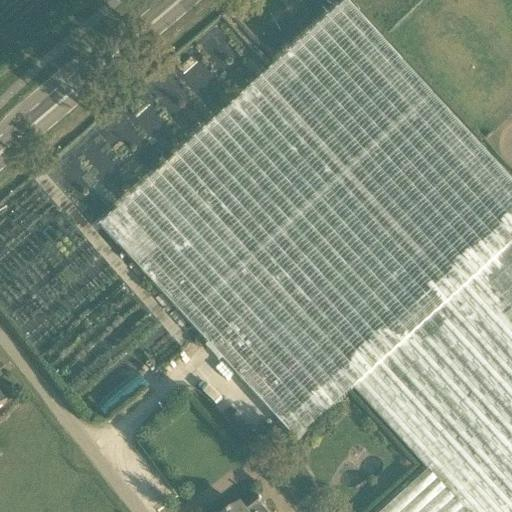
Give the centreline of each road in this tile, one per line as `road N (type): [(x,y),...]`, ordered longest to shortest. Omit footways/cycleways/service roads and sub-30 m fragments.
road 1 (primary): [(0,155),(183,0)]
road 2 (unclassified): [(0,339),(132,511)]
